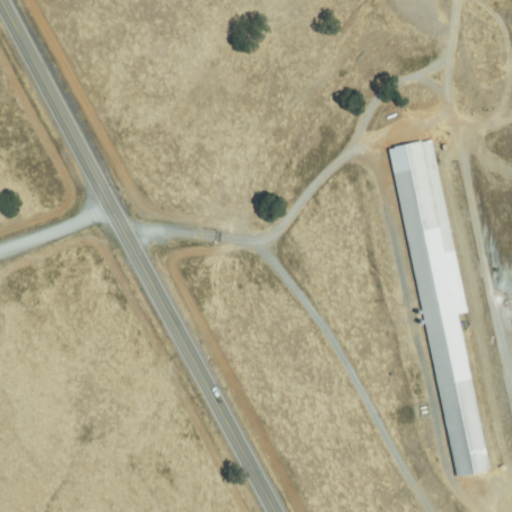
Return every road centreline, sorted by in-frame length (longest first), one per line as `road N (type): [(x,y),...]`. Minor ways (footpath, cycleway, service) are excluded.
road 1 (primary): [(269,511),(0,7)]
road 2 (residential): [(364,145),(273,240),(152,228),(124,234)]
